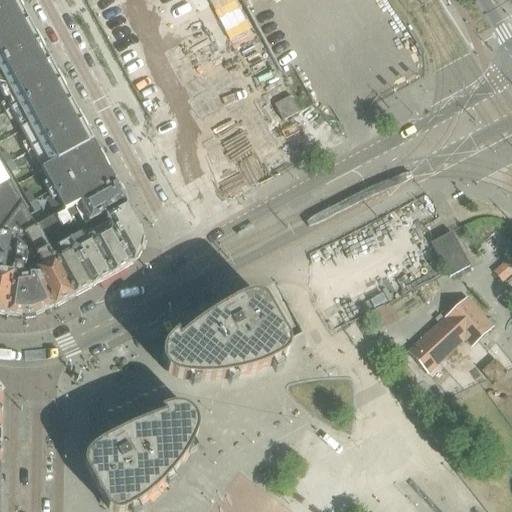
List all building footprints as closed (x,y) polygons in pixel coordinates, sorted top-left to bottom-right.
[(0,0),(0,38),(28,24),(15,0),(14,0),(0,0)] [(0,90),(49,64),(37,40),(28,24),(0,38),(0,90)] [(71,104),(58,81),(49,64),(0,90),(0,92),(21,131),(71,104)] [(290,98),(273,107),(282,123),(295,116),(299,114),(290,98)] [(93,144),(80,121),(71,104),(21,131),(42,171),(93,144)] [(115,185),(101,160),(93,144),(42,171),(65,212),(115,185)] [(10,163),(5,154),(0,156),(5,166),(10,163)] [(16,172),(11,164),(10,163),(5,166),(10,175),(16,172)] [(0,233),(19,238),(25,234),(35,228),(0,166),(0,233)] [(135,263),(139,257),(141,250),(142,243),(141,236),(139,230),(115,185),(65,212),(36,228),(75,297),(131,266),(135,263)] [(33,203),(28,194),(23,197),(28,206),(33,203)] [(39,213),(33,203),(28,206),(34,215),(39,213)] [(75,297),(36,228),(35,228),(25,234),(43,267),(36,272),(37,273),(29,278),(30,279),(22,279),(24,269),(26,270),(28,259),(23,249),(17,248),(5,316),(23,319),(34,317),(53,309),(75,297)] [(0,315),(5,316),(17,248),(19,238),(0,233),(0,315)] [(469,268),(450,234),(430,246),(448,279),(469,268)] [(501,283),(511,273),(511,257),(493,274),(501,283)] [(279,365),(283,362),(286,359),(288,355),(289,350),(287,345),(286,343),(266,307),(263,303),(259,301),(255,300),(252,300),(247,301),(237,305),(214,318),(206,323),(188,336),(179,344),(176,338),(170,344),(166,347),(163,352),(161,358),(161,363),(162,366),(163,371),(167,375),(176,381),(187,383),(198,384),(209,384),(220,383),(238,380),(249,377),(265,372),(270,370),(279,365)] [(470,350),(492,329),(465,300),(407,354),(427,376),(464,342),(470,350)] [(506,375),(494,362),(480,375),(492,387),(506,375)] [(192,446),(197,436),(197,431),(197,425),(195,420),(191,415),(189,414),(184,411),(179,409),(173,409),(168,410),(160,413),(163,418),(152,422),(141,426),(122,434),(100,446),(91,452),(87,456),(86,458),(84,463),(84,467),(85,472),(106,510),(108,511),(130,511),(136,509),(145,502),(154,495),(162,488),(171,477),(178,469),(185,460),(192,446)]
